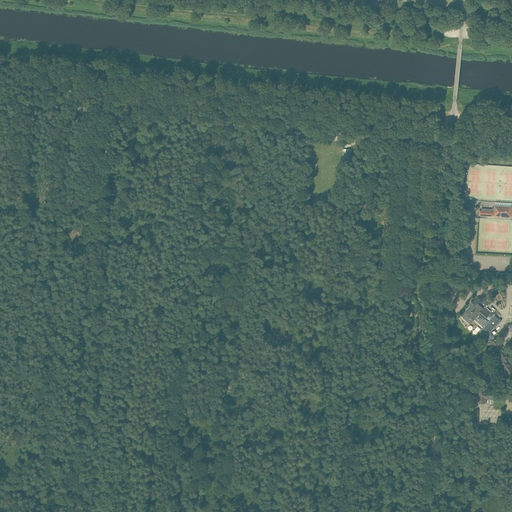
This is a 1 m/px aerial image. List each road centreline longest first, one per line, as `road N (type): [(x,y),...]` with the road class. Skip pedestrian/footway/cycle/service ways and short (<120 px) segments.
road 1 (unclassified): [(427,488),(462,0)]
road 2 (track): [(113,0),(511,37)]
road 3 (track): [(0,100),(360,140),(375,133)]
